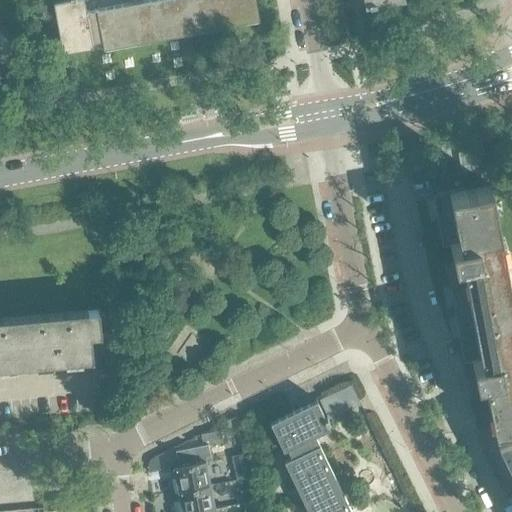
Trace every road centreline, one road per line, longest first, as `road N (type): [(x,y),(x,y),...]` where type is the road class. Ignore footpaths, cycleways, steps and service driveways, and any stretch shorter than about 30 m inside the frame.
road 1 (tertiary): [(0,175),(322,117)]
road 2 (residential): [(116,443),(363,326)]
road 3 (residential): [(363,326),(322,117)]
road 4 (residential): [(456,511),(363,326)]
road 5 (tertiary): [(322,117),(476,78)]
